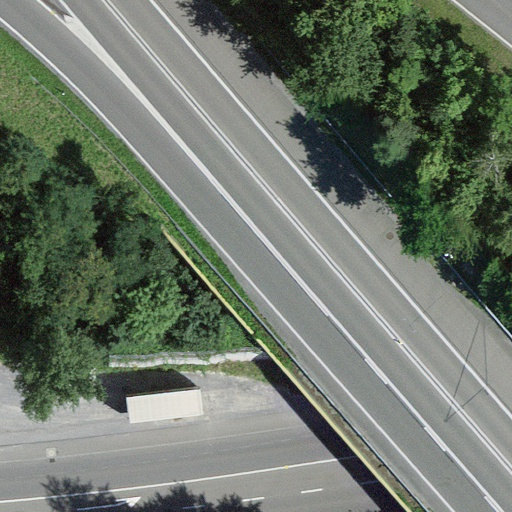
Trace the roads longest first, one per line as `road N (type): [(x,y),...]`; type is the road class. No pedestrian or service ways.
road 1 (secondary): [(511,432),(165,488),(0,502)]
road 2 (trunk): [(12,0),(356,294)]
road 3 (trunk): [(111,0),(356,294)]
road 4 (trunk): [(356,294),(511,467)]
